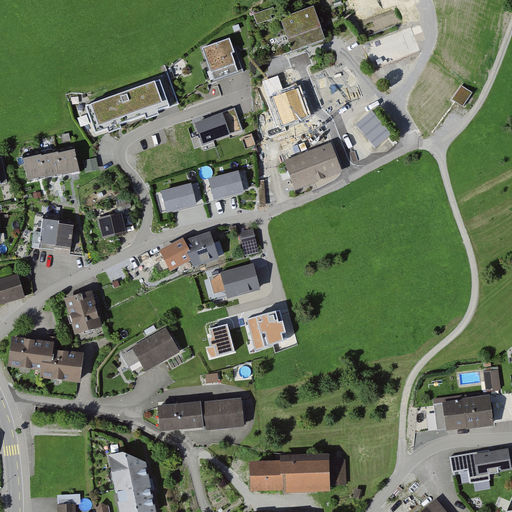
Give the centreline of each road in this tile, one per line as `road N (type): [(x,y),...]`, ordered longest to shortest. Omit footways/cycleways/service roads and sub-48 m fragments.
road 1 (track): [(403,471),(407,390),(418,365),(468,314),(476,288),(437,146),(481,101),(511,26)]
road 2 (residential): [(0,399),(132,417),(188,452),(211,511)]
road 3 (residential): [(144,242),(151,212),(144,185),(126,167),(126,145),(151,127),(251,91)]
road 4 (residential): [(0,335),(70,280),(144,242)]
road 5 (residential): [(368,511),(427,452),(511,439)]
road 6 (track): [(422,0),(430,40),(417,76),(392,103),(414,144)]
road 7 (residential): [(286,47),(303,87),(328,117),(352,178)]
road 8 (residential): [(261,215),(280,298),(230,311)]
road 9 (residential): [(144,242),(261,215)]
